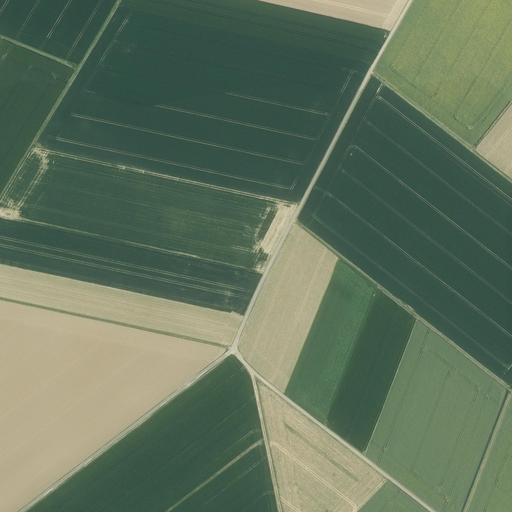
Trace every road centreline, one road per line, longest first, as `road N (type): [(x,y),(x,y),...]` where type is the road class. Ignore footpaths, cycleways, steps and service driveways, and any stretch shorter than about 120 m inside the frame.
road 1 (track): [(411,0),(232,350)]
road 2 (track): [(293,220),(511,390)]
road 3 (track): [(21,511),(232,350)]
road 4 (track): [(232,350),(431,511)]
road 5 (track): [(0,298),(232,350)]
road 6 (track): [(511,180),(370,72)]
road 7 (track): [(0,198),(79,66)]
road 8 (track): [(282,511),(255,373)]
road 9 (track): [(465,511),(511,393)]
